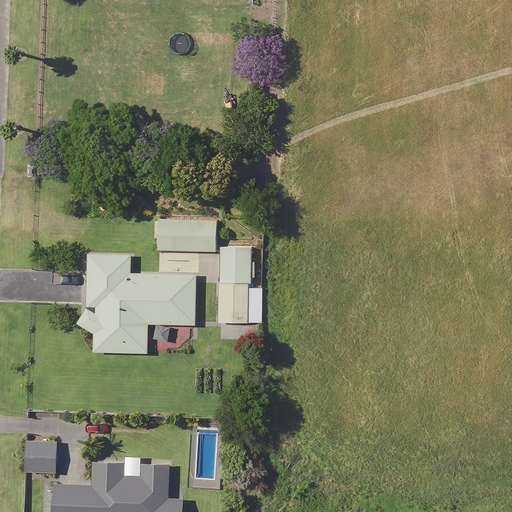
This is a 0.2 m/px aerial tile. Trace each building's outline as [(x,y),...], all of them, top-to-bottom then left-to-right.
[(159,274),(199,276),(200,252),(218,253),(220,222),(161,220),(159,274)] [(258,248),(224,246),(219,339),(252,341),(253,325),(263,325),(265,289),(256,288),(258,248)] [(199,276),(159,274),(133,273),(134,256),(91,254),(88,310),(79,324),(97,337),(96,354),(149,356),(150,340),(166,340),(166,326),(197,327),(199,276)] [(58,476),(61,441),(30,439),(27,473),(58,476)] [(126,468),(96,466),(95,489),(57,488),(56,511),(186,511),(187,503),(170,502),(172,470),(146,469),(146,482),(125,481),(126,468)]
